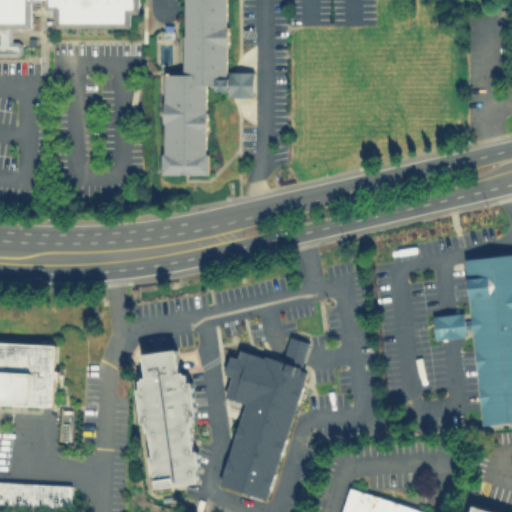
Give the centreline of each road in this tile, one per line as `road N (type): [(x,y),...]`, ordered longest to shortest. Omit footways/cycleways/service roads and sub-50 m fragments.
road 1 (primary): [(511,149),(216,225),(194,244)]
road 2 (primary): [(194,244),(225,251),(511,184)]
road 3 (primary): [(48,258),(194,244)]
